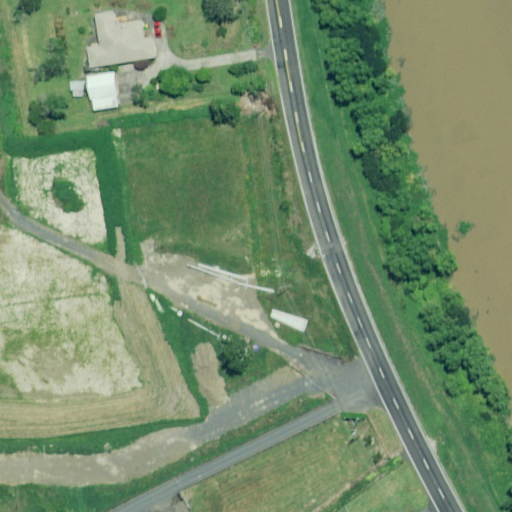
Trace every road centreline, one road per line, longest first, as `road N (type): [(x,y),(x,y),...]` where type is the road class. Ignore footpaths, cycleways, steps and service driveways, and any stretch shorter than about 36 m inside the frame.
road 1 (residential): [(367,340),(134,459),(73,471),(0,470)]
road 2 (unclassified): [(278,0),(317,209),(367,340)]
road 3 (unclassified): [(367,340),(451,511)]
